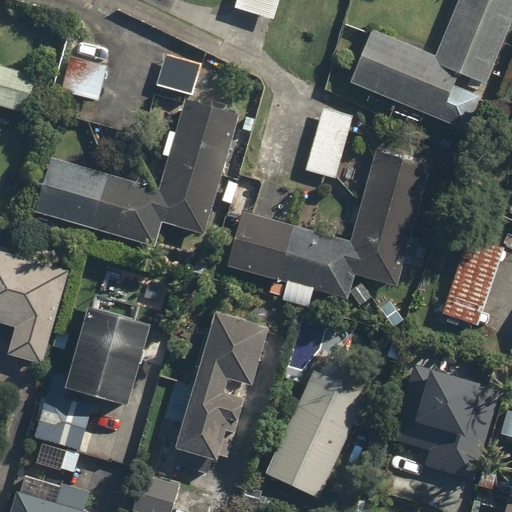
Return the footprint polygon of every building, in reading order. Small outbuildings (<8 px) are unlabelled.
[(278,0),(235,0),(231,12),(271,24),(278,0)] [(511,0),(451,0),(431,54),(371,32),(350,88),(466,132),(480,96),(456,87),(459,79),(488,90),(511,24),(511,0)] [(206,65),(167,50),(154,84),(193,99),(206,65)] [(36,74),(0,63),(0,112),(23,119),(36,74)] [(237,80),(229,105),(254,112),(262,88),(237,80)] [(52,158),(33,216),(155,250),(163,225),(200,237),(238,122),(184,104),(154,192),(52,158)] [(323,110),(305,169),(334,178),(352,119),(323,110)] [(238,215),(225,272),(284,287),(281,300),(307,306),(311,291),(353,302),(358,282),(397,292),(429,163),(375,150),(352,243),(238,215)] [(468,236),(435,324),(469,337),(502,249),(468,236)] [(0,252),(0,328),(11,332),(3,356),(37,367),(66,272),(0,252)] [(210,313),(168,460),(167,462),(207,474),(210,463),(216,465),(223,437),(229,439),(239,404),(221,398),(226,383),(249,390),(266,329),(210,313)] [(148,332),(83,316),(63,394),(129,410),(148,332)] [(392,443),(426,454),(424,471),(470,485),(499,391),(416,365),(392,443)] [(310,373),(262,478),(316,503),(365,398),(310,373)] [(43,417),(35,442),(45,445),(38,465),(73,477),(90,408),(72,402),(65,424),(43,417)] [(511,411),(506,410),(500,437),(511,439),(511,411)] [(22,474),(10,511),(83,511),(88,494),(22,474)] [(142,479),(132,511),(171,511),(178,489),(142,479)] [(511,511),(511,501),(504,499),(501,511),(511,511)]
